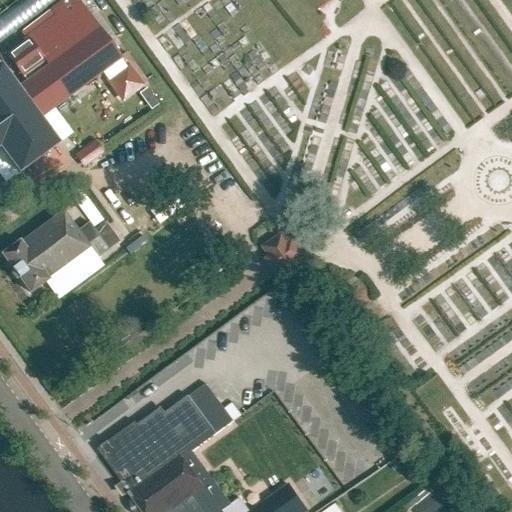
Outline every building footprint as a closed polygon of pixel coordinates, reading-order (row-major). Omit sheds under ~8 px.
[(56,17),(6,54),(11,61),(26,81),(17,88),(40,119),(49,112),(119,60),(74,0),(65,0),(52,10),(56,17)] [(121,103),(146,85),(130,62),(105,79),(121,103)] [(1,65),(0,66),(0,148),(19,174),(59,144),(40,119),(17,88),(2,67),(1,65)] [(146,90),(140,95),(150,108),(156,104),(146,90)] [(77,155),(85,166),(103,154),(95,143),(77,155)] [(48,280),(47,278),(89,247),(88,245),(98,237),(108,250),(120,242),(106,222),(95,230),(89,222),(77,231),(63,212),(21,244),(20,242),(2,255),(30,293),(48,280)] [(268,257),(265,260),(277,277),(281,274),(288,283),(309,268),(302,259),(306,257),(293,240),(290,242),(282,232),(261,247),(268,257)] [(461,357),(462,381),(437,383),(453,403),(441,412),(452,427),(466,426),(468,447),(477,459),(492,458),(490,425),(480,412),(478,393),(487,386),(479,377),(511,351),(511,303),(505,304),(497,292),(489,299),(487,280),(475,281),(460,262),(466,357),(461,357)] [(223,511),(232,505),(194,452),(234,422),(207,384),(165,414),(162,409),(109,448),(117,458),(116,459),(119,463),(121,469),(120,470),(124,475),(123,475),(149,511),(223,511)] [(289,484),(250,511),(241,499),(232,505),(223,511),(306,511),(308,511),(289,484)] [(414,511),(442,511),(445,510),(431,494),(413,509),(414,511)]
